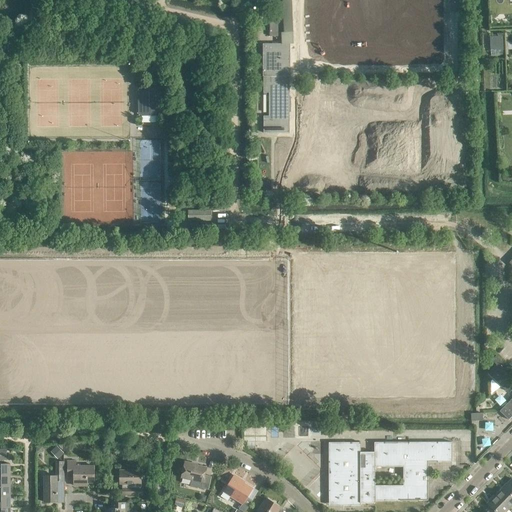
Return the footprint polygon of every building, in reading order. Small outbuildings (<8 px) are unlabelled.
[(490,50),(503,49),(502,36),(490,37),(490,50)] [(263,76),(263,93),(268,93),(268,116),(263,116),(263,133),(289,133),(289,120),(285,120),(285,113),(290,113),(290,97),(285,97),(285,89),(289,89),(289,76),(289,44),(262,44),(263,76)] [(159,88),(141,88),(142,115),(159,115),(159,88)] [(210,221),(210,211),(188,211),(188,221),(210,221)] [(511,375),(511,371),(496,356),(491,360),(496,364),(487,374),(505,391),(511,384),(511,379),(510,378),(511,375)] [(511,397),(499,411),(508,420),(511,415),(511,397)] [(427,462),(451,462),(451,442),(374,442),(374,452),(360,452),(360,442),(328,442),(328,505),(361,505),(360,503),(375,503),(375,501),(427,500),(427,462)] [(0,474),(10,475),(10,464),(4,464),(4,460),(6,460),(6,450),(0,449),(0,474)] [(83,482),(94,482),(94,466),(75,466),(75,461),(68,461),(68,476),(74,476),(74,486),(83,485),(83,482)] [(194,463),(185,461),(181,478),(191,480),(190,486),(208,490),(211,476),(205,475),(206,467),(194,465),(194,463)] [(44,476),(44,482),(44,502),(57,502),(57,491),(64,491),(63,462),(56,462),(56,476),(44,476)] [(123,495),(142,495),(142,488),(140,488),(140,484),(141,484),(140,470),(120,470),(120,484),(124,484),(124,488),(123,488),(123,495)] [(10,475),(0,474),(0,485),(10,486),(10,475)] [(252,488),(233,476),(223,492),(242,504),(238,509),(242,511),(244,511),(252,500),(247,497),(252,488)] [(503,487),(511,494),(511,479),(503,487)] [(0,496),(10,497),(10,486),(0,485),(0,496)] [(511,494),(503,487),(495,496),(509,508),(511,505),(511,494)] [(10,497),(0,496),(0,507),(10,508),(10,497)] [(487,504),(490,507),(495,511),(505,511),(509,508),(495,496),(487,504)] [(186,501),(176,498),(174,504),(185,507),(186,501)] [(277,511),(280,508),(266,498),(257,511),(277,511)] [(105,511),(129,511),(129,502),(117,502),(117,508),(106,508),(105,511)]
